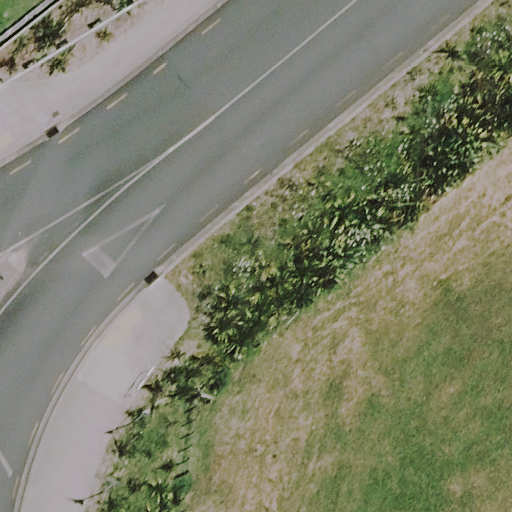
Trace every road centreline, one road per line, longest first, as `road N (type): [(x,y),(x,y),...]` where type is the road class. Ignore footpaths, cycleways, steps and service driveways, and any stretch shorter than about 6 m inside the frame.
road 1 (residential): [(343,11),(0,397)]
road 2 (residential): [(0,218),(343,11)]
